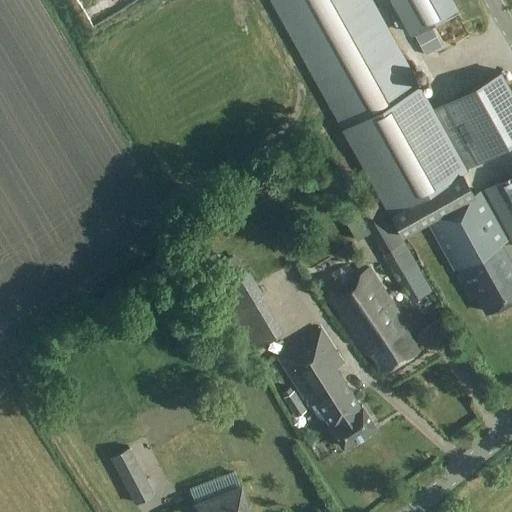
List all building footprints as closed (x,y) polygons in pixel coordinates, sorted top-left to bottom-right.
[(86,0),(93,12),(117,0),(86,0)] [(463,262),(466,261),(468,264),(458,270),(472,295),(478,292),(487,310),(511,296),(511,254),(506,244),(502,236),(504,235),(479,191),(473,194),(460,170),(511,141),(511,92),(500,71),(433,108),(459,154),(457,155),(419,86),(418,86),(370,0),(393,0),(405,21),(412,33),(456,9),(451,0),(272,0),(344,128),(343,128),(403,235),(429,220),(453,263),(461,259),(463,262)] [(463,16),(450,21),(458,39),(471,34),(463,16)] [(511,239),(511,173),(484,189),(511,239)] [(378,202),(358,214),(382,255),(402,243),(378,202)] [(392,259),(380,266),(407,317),(420,310),(392,259)] [(382,371),(418,349),(403,325),(404,324),(368,267),(326,293),(367,355),(370,353),(382,371)] [(261,301),(264,299),(247,272),(245,274),(223,286),(217,290),(233,317),(261,301)] [(421,304),(438,320),(455,302),(438,286),(421,304)] [(247,341),(253,350),(281,334),(276,325),(247,341)] [(303,396),(313,411),(320,407),(344,445),(373,427),(335,367),(341,362),(320,329),(278,356),(303,396)] [(225,366),(235,360),(225,343),(215,348),(225,366)] [(310,417),(299,399),(290,405),(301,422),(310,417)] [(130,400),(90,418),(120,484),(140,475),(147,489),(167,480),(130,400)] [(250,511),(240,484),(219,492),(194,502),(197,511),(250,511)]
